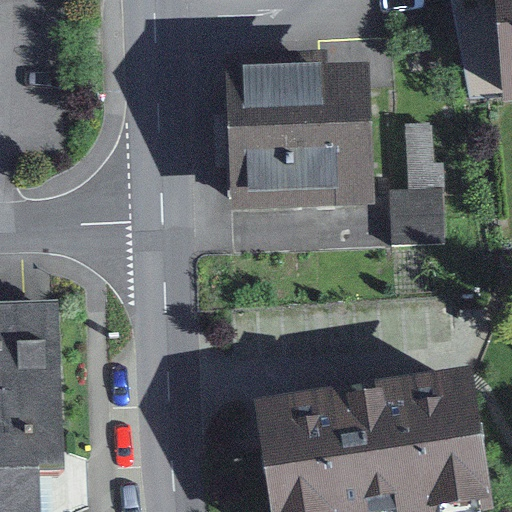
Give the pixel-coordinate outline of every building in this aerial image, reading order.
[(511,0),(502,0),(509,98),(511,97),(511,0)] [(234,90),(236,197),(353,194),(350,88),(234,90)] [(385,245),(435,243),(434,192),(383,194),(385,245)] [(32,511),(31,481),(58,480),(52,322),(0,323),(0,511),(32,511)] [(262,424),(275,511),(482,511),(465,394),(262,424)]
